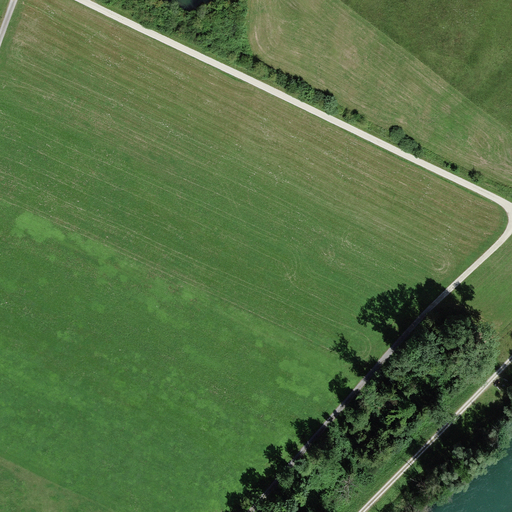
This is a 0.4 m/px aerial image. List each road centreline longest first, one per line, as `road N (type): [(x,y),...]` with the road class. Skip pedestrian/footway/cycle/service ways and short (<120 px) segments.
road 1 (track): [(89,0),(511,208)]
road 2 (track): [(511,228),(417,321),(248,511)]
road 3 (track): [(511,354),(360,511)]
